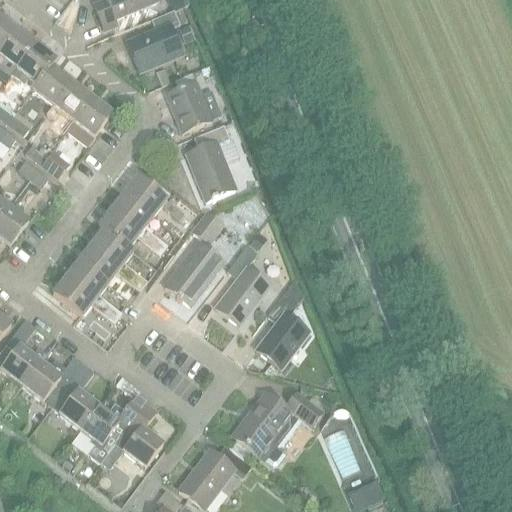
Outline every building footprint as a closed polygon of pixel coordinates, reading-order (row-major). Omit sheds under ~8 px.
[(103,0),(105,2),(93,7),(103,33),(116,27),(114,22),(156,5),(153,0),(103,0)] [(173,14),(166,17),(150,23),(155,34),(126,46),(139,78),(181,60),(170,32),(179,28),(173,14)] [(0,48),(13,32),(0,22),(0,48)] [(179,33),(184,47),(193,43),(188,29),(179,33)] [(10,81),(11,79),(11,78),(33,48),(13,32),(0,48),(0,72),(9,79),(10,81)] [(29,81),(36,87),(37,88),(50,70),(55,64),(33,48),(11,78),(11,79),(23,88),(29,81)] [(31,94),(51,109),(70,86),(50,70),(37,88),(36,87),(31,94)] [(163,72),(155,75),(161,89),(169,86),(163,72)] [(165,99),(181,137),(210,126),(210,125),(221,121),(210,95),(200,99),(190,77),(174,83),(178,93),(165,99)] [(51,109),(72,124),(90,101),(70,86),(51,109)] [(90,101),(72,124),(72,125),(65,134),(86,150),(93,141),(111,117),(90,101)] [(0,124),(5,129),(12,120),(0,110),(0,124)] [(12,120),(5,129),(21,141),(28,132),(12,120)] [(198,153),(185,158),(205,206),(234,194),(215,149),(228,144),(222,130),(193,142),(198,153)] [(3,134),(0,137),(0,145),(8,152),(15,143),(3,134)] [(25,158),(40,170),(49,156),(41,149),(37,155),(31,150),(25,158)] [(49,156),(40,170),(57,183),(63,175),(69,169),(51,155),(50,157),(49,156)] [(29,182),(35,174),(24,165),(17,174),(29,182)] [(35,174),(29,182),(41,191),(47,183),(35,174)] [(136,181),(123,197),(153,219),(160,209),(178,224),(183,218),(136,181)] [(123,197),(112,212),(141,235),(153,219),(123,197)] [(7,211),(0,219),(0,243),(9,250),(27,226),(7,211)] [(97,230),(102,233),(126,252),(127,252),(141,235),(112,212),(97,230)] [(206,218),(191,237),(207,249),(221,230),(207,219),(206,218)] [(102,233),(91,248),(120,271),(132,255),(127,252),(126,252),(102,233)] [(138,244),(148,251),(156,241),(146,234),(138,244)] [(256,235),(248,245),(256,251),(264,241),(256,235)] [(156,241),(148,251),(158,259),(166,249),(156,241)] [(163,292),(188,311),(223,266),(198,246),(163,292)] [(91,248),(78,264),(107,287),(120,271),(91,248)] [(236,283),(214,312),(238,331),(270,289),(246,271),(256,258),(245,250),(226,275),(236,283)] [(78,264),(65,280),(95,303),(107,287),(78,264)] [(118,280),(128,287),(136,277),(126,269),(118,280)] [(136,277),(128,287),(138,295),(146,285),(136,277)] [(95,303),(65,280),(51,298),(81,321),(95,303)] [(265,320),(275,328),(255,354),(280,374),(308,337),(287,321),(297,308),(283,297),(265,320)] [(93,312),(102,319),(111,309),(101,302),(93,312)] [(111,309),(102,319),(113,327),(121,317),(111,309)] [(0,320),(0,341),(10,329),(0,320)] [(4,350),(13,357),(18,350),(20,352),(34,332),(24,325),(4,350)] [(4,350),(0,355),(0,374),(20,390),(38,366),(44,358),(37,352),(30,360),(20,352),(18,350),(13,357),(4,350)] [(38,366),(20,390),(41,406),(42,405),(50,411),(82,369),(72,362),(63,373),(53,365),(47,373),(38,366)] [(58,418),(79,434),(97,410),(78,396),(93,377),(82,369),(50,411),(59,417),(58,418)] [(235,444),(259,462),(264,466),(267,462),(273,466),(274,465),(281,458),(280,456),(275,451),(297,424),(309,433),(321,417),(325,410),(317,404),(316,406),(301,394),(297,398),(295,397),(284,412),(264,397),(251,414),(255,417),(235,444)] [(97,411),(78,434),(97,448),(88,460),(99,469),(108,457),(114,450),(125,434),(144,409),(134,401),(122,418),(115,413),(109,420),(97,411)] [(125,434),(114,450),(122,456),(143,472),(162,449),(142,434),(155,417),(144,409),(125,434)] [(177,495),(199,511),(203,511),(232,476),(241,483),(251,471),(223,450),(216,460),(209,454),(177,495)] [(160,511),(185,511),(163,496),(154,508),(160,511)]
